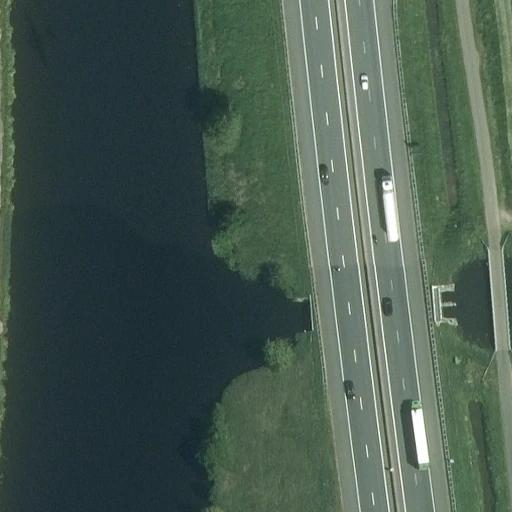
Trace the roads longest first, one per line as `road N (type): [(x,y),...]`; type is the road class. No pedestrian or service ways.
road 1 (motorway): [(424,511),(365,0)]
road 2 (motorway): [(312,0),(370,511)]
road 3 (unclassified): [(504,376),(491,195),(462,0)]
